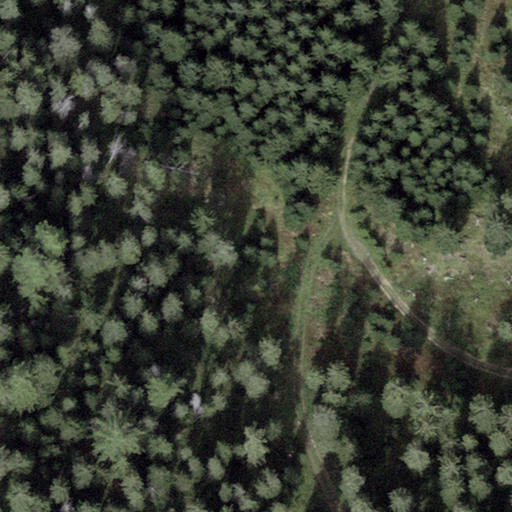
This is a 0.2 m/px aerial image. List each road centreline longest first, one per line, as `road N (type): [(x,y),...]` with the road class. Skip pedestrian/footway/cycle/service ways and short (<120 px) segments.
road 1 (track): [(413,0),(348,136),(341,206),(355,250),(422,338),(511,376)]
road 2 (track): [(341,206),(309,273),(298,406),(333,511)]
